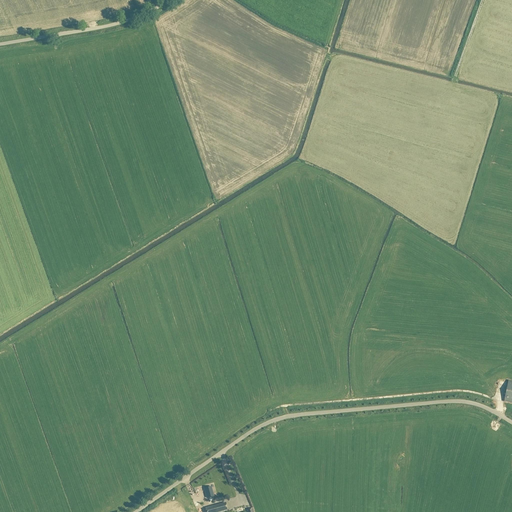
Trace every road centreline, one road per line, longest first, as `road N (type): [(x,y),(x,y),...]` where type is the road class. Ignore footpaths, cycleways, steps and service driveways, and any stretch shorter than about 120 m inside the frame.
road 1 (unclassified): [(511,423),(448,401),(283,417),(134,511)]
road 2 (unclassified): [(0,43),(106,26),(169,0)]
